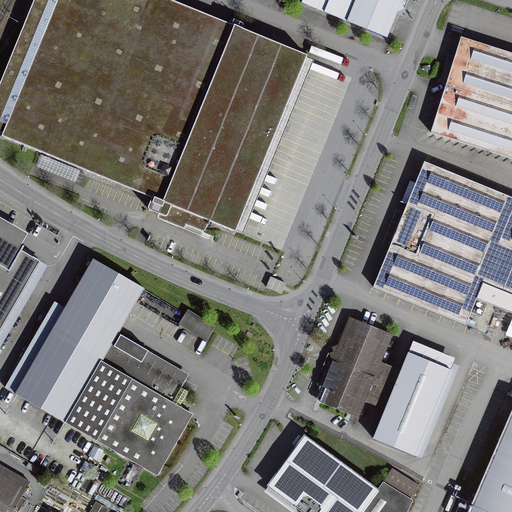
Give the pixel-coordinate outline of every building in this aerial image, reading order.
[(34,0),(0,83),(0,132),(3,134),(2,137),(152,198),(148,207),(149,210),(165,217),(164,221),(178,227),(180,222),(203,232),(205,231),(209,221),(235,232),(236,231),(236,230),(306,58),(307,58),(307,56),(169,0),(34,0)] [(302,0),(302,3),(387,38),(397,12),(404,10),(401,3),(407,0),(302,0)] [(511,158),(511,53),(461,38),(454,60),(456,60),(455,65),(448,63),(445,82),(447,82),(431,133),(511,158)] [(477,299),(511,313),(511,197),(424,162),(373,287),(466,325),(477,299)] [(21,250),(5,241),(7,237),(1,234),(0,235),(0,330),(40,261),(21,251),(22,250),(21,250)] [(148,351),(118,333),(144,289),(93,260),(16,394),(157,476),(158,475),(190,419),(193,415),(193,414),(192,414),(180,406),(188,392),(181,388),(183,386),(183,385),(182,385),(142,361),(148,351)] [(285,283),(271,277),(266,287),(281,293),(285,283)] [(317,399),(358,416),(392,334),(350,317),(337,349),(339,353),(335,355),(337,359),(332,361),(334,365),(332,372),(328,373),(329,378),(325,380),(327,384),(322,386),(317,399)] [(450,370),(408,353),(374,438),(415,455),(450,370)] [(511,511),(511,409),(467,511),(511,511)] [(407,511),(412,502),(409,500),(382,484),(382,483),(377,489),(304,436),(268,485),(295,505),(294,506),(301,511),(407,511)] [(409,500),(419,485),(392,468),(382,484),(409,500)] [(0,511),(21,511),(28,501),(22,497),(27,488),(0,472),(0,511)] [(96,501),(89,511),(106,511),(109,509),(96,501)]
